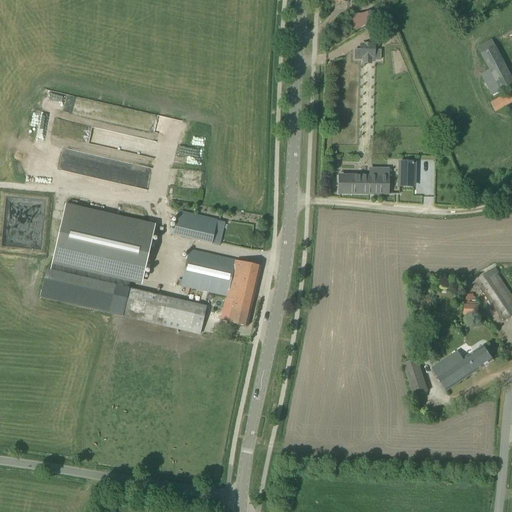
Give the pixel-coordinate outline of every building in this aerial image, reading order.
[(379,16),(377,11),(368,12),(361,15),(367,25),(380,18),(379,16)] [(355,31),(357,19),(350,18),(348,27),(349,27),(349,30),(355,31)] [(359,49),(354,49),(354,60),(361,60),(361,58),(362,58),(362,64),(372,64),(372,58),(372,61),(380,61),(380,50),(375,50),(375,44),(372,44),(372,43),(363,43),(363,44),(359,44),(359,49)] [(489,71),(481,75),(491,96),(511,85),(511,78),(495,46),(481,54),(489,71)] [(496,112),(511,102),(511,90),(506,94),(491,103),(496,112)] [(399,164),(399,186),(413,186),(413,176),(413,164),(399,164)] [(387,171),(375,170),(375,178),(349,176),(339,176),(339,193),(387,194),(387,171)] [(155,224),(65,204),(51,265),(141,285),(155,224)] [(207,218),(178,211),(172,235),(211,244),(218,216),(208,213),(207,218)] [(188,249),(180,284),(226,295),(226,298),(234,300),(229,323),(246,327),(260,266),(250,264),(188,249)] [(511,297),(497,274),(499,273),(495,267),(492,270),(476,281),(503,321),(511,315),(511,297)] [(34,298),(153,322),(152,325),(199,335),(206,303),(40,270),(34,298)] [(464,315),(478,316),(479,305),(478,305),(478,303),(469,302),(468,305),(465,305),(464,315)] [(446,392),(485,366),(493,360),(484,346),(462,360),(457,352),(431,369),(446,392)] [(401,362),(414,396),(428,391),(416,357),(401,362)]
